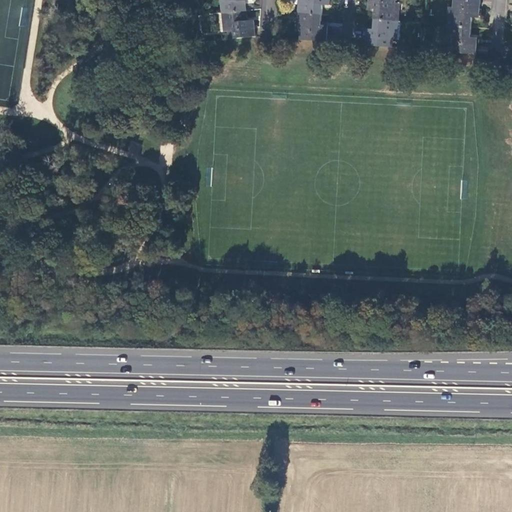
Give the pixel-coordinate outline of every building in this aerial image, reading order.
[(221,0),(223,11),(247,8),(246,0),(221,0)] [(298,0),(297,11),(321,13),(322,3),(328,3),(328,0),(298,0)] [(375,8),(375,17),(400,19),(401,2),(396,1),(396,0),(369,0),(369,7),(375,8)] [(449,5),(447,23),(471,25),(472,16),(478,16),(480,0),(477,0),(453,0),(453,6),(449,5)] [(247,8),(223,11),(220,11),(222,29),(225,29),(229,29),(230,37),(256,34),(254,18),(248,19),(247,8)] [(301,31),(300,38),(326,40),(327,24),(320,23),(321,13),(297,11),(295,30),(301,31)] [(368,27),(366,43),(393,45),(393,37),(398,38),(400,19),(375,17),(374,27),(368,27)] [(451,44),(451,50),(476,52),(478,36),(470,35),(471,25),(447,23),(446,43),(451,44)]
